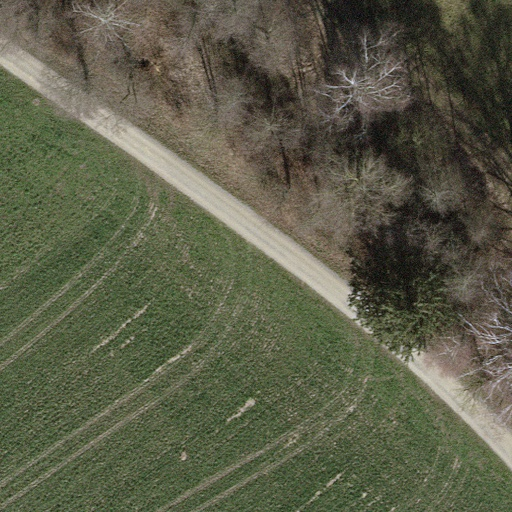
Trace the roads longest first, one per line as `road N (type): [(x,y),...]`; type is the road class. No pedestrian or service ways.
road 1 (track): [(0,50),(391,332),(511,451)]
road 2 (track): [(511,183),(456,98),(371,0)]
